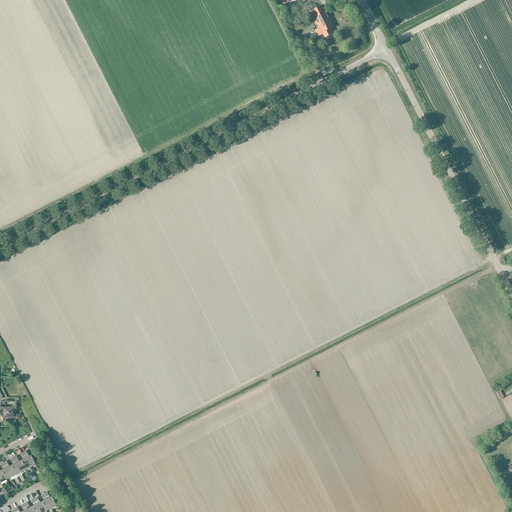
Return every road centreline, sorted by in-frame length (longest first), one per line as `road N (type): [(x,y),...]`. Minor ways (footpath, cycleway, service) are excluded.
road 1 (tertiary): [(0,245),(386,48)]
road 2 (tertiary): [(511,296),(386,48)]
